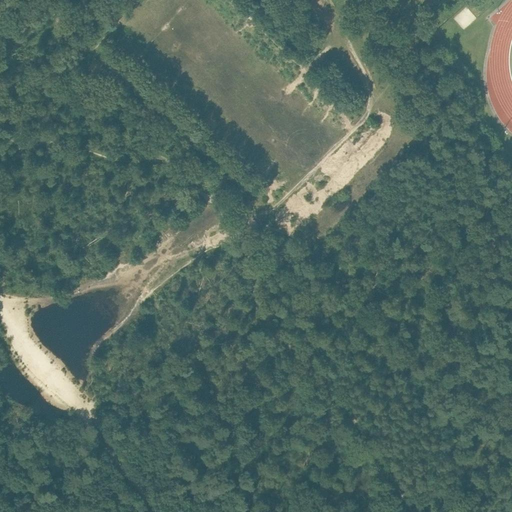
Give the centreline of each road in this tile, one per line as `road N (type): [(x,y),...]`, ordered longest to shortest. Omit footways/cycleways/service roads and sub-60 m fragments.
road 1 (track): [(246,241),(273,320),(381,460)]
road 2 (track): [(22,325),(150,511)]
